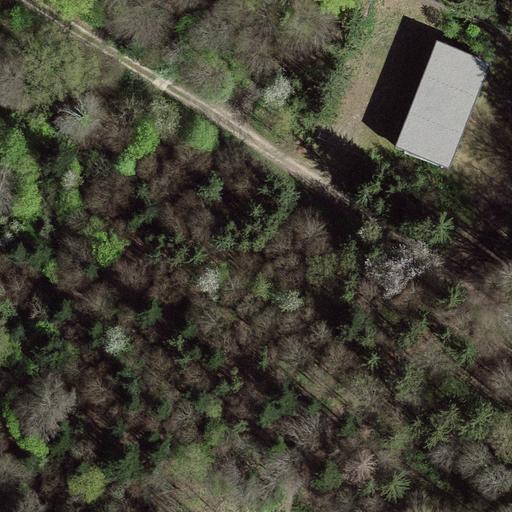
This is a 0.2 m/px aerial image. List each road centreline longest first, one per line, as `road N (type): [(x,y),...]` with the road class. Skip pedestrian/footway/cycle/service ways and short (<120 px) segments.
road 1 (track): [(27,0),(464,298)]
road 2 (track): [(343,0),(338,17),(286,70),(201,118)]
